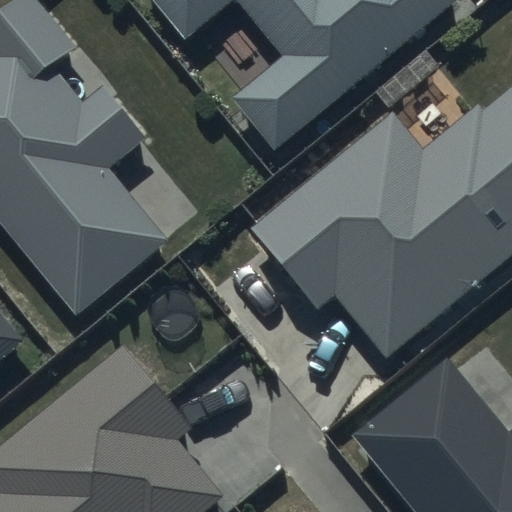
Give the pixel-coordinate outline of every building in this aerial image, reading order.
[(79,49),(40,0),(19,0),(0,15),(0,219),(78,314),(167,241),(110,167),(148,138),(109,87),(84,107),(54,68),(79,49)] [(157,0),(190,38),(235,0),(240,0),(286,54),(233,99),(279,152),(458,0),(157,0)] [(393,112),(253,230),(321,310),(337,296),(392,361),(511,259),(511,89),(481,115),(473,106),(424,148),(393,112)] [(0,364),(28,342),(0,308),(0,364)] [(0,491),(1,492),(0,492),(0,511),(209,511),(227,498),(179,440),(195,427),(128,346),(0,451),(0,491)] [(449,361),(356,437),(416,511),(511,511),(511,433),(510,435),(449,361)]
